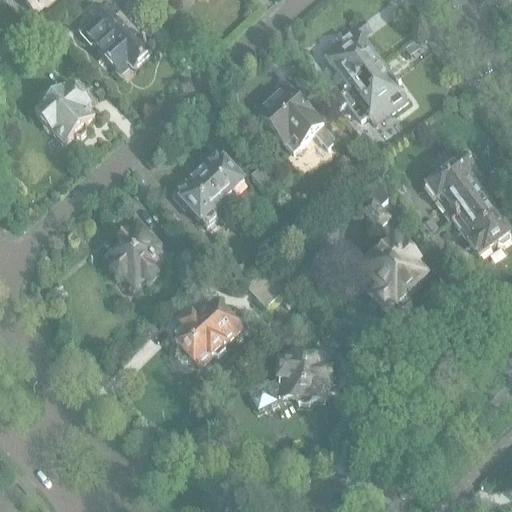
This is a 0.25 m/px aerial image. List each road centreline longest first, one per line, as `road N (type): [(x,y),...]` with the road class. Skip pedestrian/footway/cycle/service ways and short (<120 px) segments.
road 1 (residential): [(0,289),(30,240),(300,0)]
road 2 (residential): [(357,503),(152,479),(134,469)]
road 3 (tertiary): [(511,363),(357,503)]
road 4 (tertiary): [(387,511),(511,396)]
